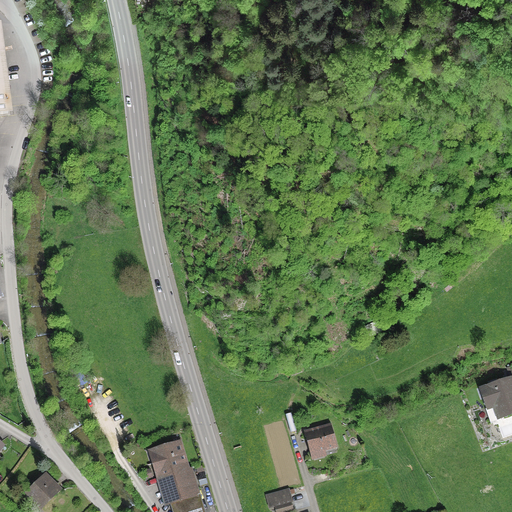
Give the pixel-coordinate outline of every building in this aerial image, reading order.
[(375,325),(366,329),(369,335),(378,331),(375,325)] [(502,417),(511,413),(511,384),(510,380),(480,391),(487,410),(498,405),(502,417)] [(329,427),(304,434),(310,454),(335,447),(329,427)] [(201,511),(189,470),(187,471),(179,444),(155,451),(159,462),(153,464),(157,478),(163,477),(172,506),(170,507),(171,511),(201,511)] [(40,509),(59,491),(44,476),(35,485),(35,484),(30,489),(30,490),(26,494),(40,509)] [(274,508),(275,511),(289,511),(292,511),(290,503),(292,503),(289,491),(265,498),(268,509),(274,508)]
